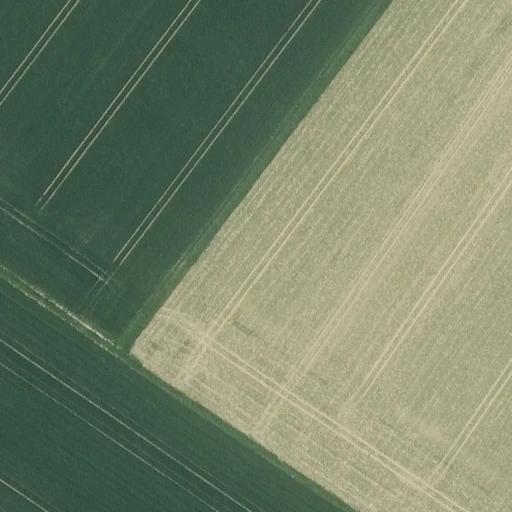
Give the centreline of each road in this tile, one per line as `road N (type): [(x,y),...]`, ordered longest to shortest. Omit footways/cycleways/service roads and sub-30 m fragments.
road 1 (track): [(392,0),(129,348)]
road 2 (track): [(357,511),(0,265)]
